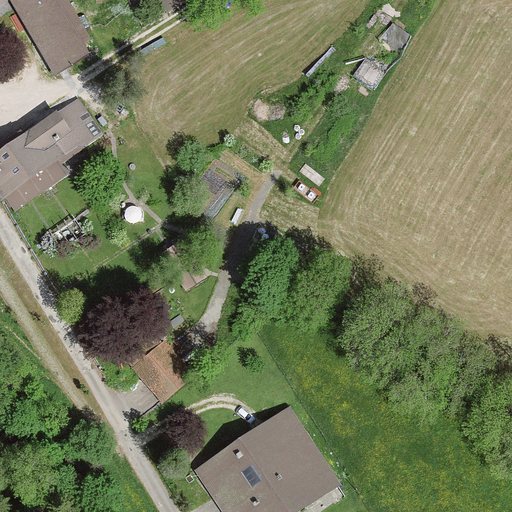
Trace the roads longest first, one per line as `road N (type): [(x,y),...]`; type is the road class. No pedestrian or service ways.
road 1 (track): [(403,0),(308,121),(254,208),(206,324)]
road 2 (track): [(0,280),(118,446),(212,403),(235,405),(254,419)]
road 3 (unclassified): [(168,511),(0,222)]
road 4 (track): [(206,0),(26,105),(0,111)]
